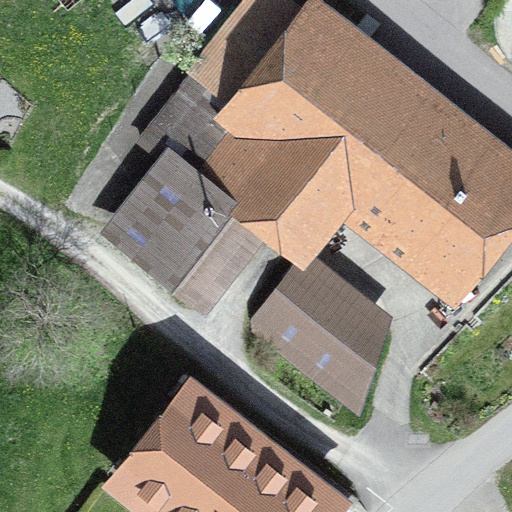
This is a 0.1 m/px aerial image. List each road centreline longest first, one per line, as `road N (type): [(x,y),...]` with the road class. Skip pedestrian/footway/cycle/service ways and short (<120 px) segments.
road 1 (track): [(0,192),(100,255),(419,509)]
road 2 (unclassified): [(511,428),(416,511)]
